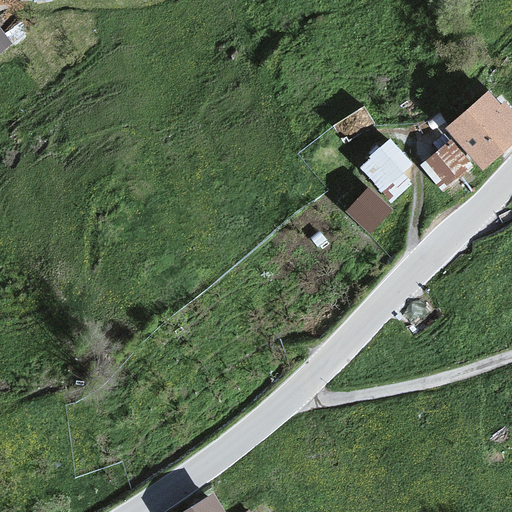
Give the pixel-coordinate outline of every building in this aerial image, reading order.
[(0,68),(20,47),(0,27),(0,68)] [(511,121),(483,94),(441,136),(481,175),(511,143),(511,121)] [(387,143),(357,171),(382,198),(413,170),(387,143)] [(443,147),(421,168),(445,191),(466,170),(443,147)] [(361,187),(343,209),(374,235),(392,212),(361,187)] [(223,511),(214,496),(188,511),(223,511)]
